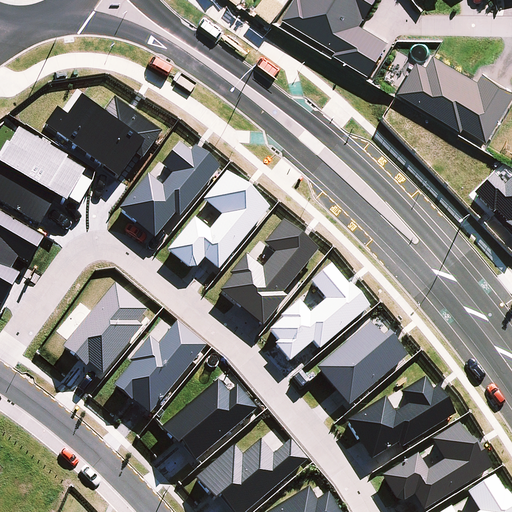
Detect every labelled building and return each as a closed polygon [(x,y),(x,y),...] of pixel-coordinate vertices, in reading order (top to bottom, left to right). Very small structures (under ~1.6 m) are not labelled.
[(295,0),(283,21),(336,53),(334,57),(368,77),(388,43),(360,26),(375,0),(295,0)] [(414,60),(394,93),(457,131),(460,128),(482,141),(486,135),(511,92),(480,73),(475,82),(433,56),(430,55),(423,66),(414,60)] [(177,222),(218,172),(192,151),(188,156),(178,148),(160,170),(170,178),(160,191),(145,179),(116,213),(152,243),(172,218),(177,222)] [(511,173),(502,183),(491,172),(472,191),(490,212),(493,210),(504,220),(502,221),(511,231),(511,173)] [(217,274),(267,212),(224,177),(201,205),(219,219),(207,234),(192,222),(165,255),(187,272),(195,272),(202,263),(217,274)] [(280,298),(316,254),(281,225),(262,248),(273,257),(260,274),(243,260),(227,279),(230,281),(218,296),(260,331),(285,301),(280,298)] [(146,315),(113,288),(60,352),(84,371),(87,368),(101,379),(140,331),(136,327),(146,315)] [(148,418),(205,350),(175,326),(156,348),(147,341),(128,365),(131,367),(112,390),(129,405),(131,404),(148,418)] [(347,410),(405,360),(385,338),(380,342),(367,328),(315,373),(347,410)] [(399,452),(453,419),(436,391),(430,395),(423,382),(399,396),(407,408),(393,416),(384,401),(345,425),(368,464),(396,447),(399,452)] [(192,466),(254,413),(235,390),(226,397),(215,384),(161,431),(158,433),(175,453),(178,450),(192,466)] [(419,511),(424,511),(489,473),(469,440),(464,443),(457,429),(429,444),(443,464),(426,474),(415,458),(380,480),(394,503),(403,505),(412,499),(419,511)] [(225,511),(250,511),(305,464),(287,444),(270,458),(257,444),(239,459),(231,450),(192,484),(212,507),(217,503),(225,511)] [(511,511),(511,508),(503,494),(501,495),(492,481),(465,497),(474,511),(447,511),(445,511),(511,511)] [(336,511),(327,497),(314,504),(307,492),(273,511),(336,511)]
